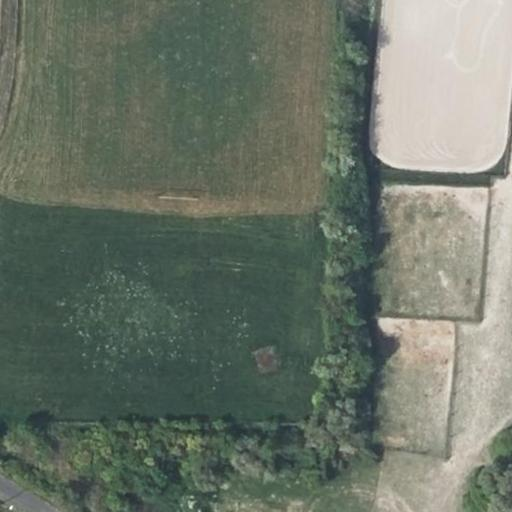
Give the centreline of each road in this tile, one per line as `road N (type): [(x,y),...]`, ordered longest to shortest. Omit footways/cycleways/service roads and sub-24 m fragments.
road 1 (unknown): [(405,0),(391,149),(491,152)]
road 2 (unknown): [(491,152),(503,0)]
